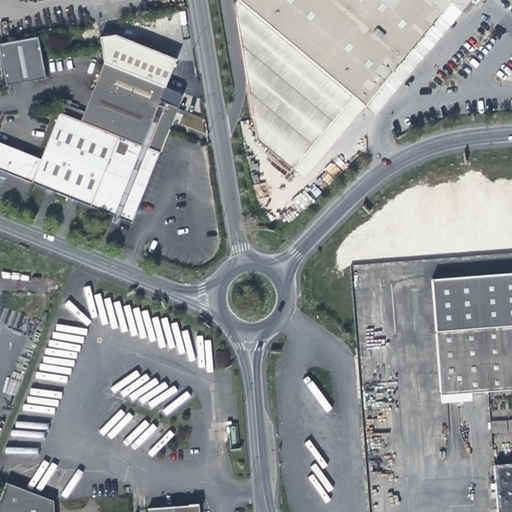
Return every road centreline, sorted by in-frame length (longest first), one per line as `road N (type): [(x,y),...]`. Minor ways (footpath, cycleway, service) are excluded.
road 1 (residential): [(277,274),(385,166),(429,146),(511,134)]
road 2 (unclassified): [(198,0),(242,260)]
road 3 (residential): [(210,299),(0,220)]
road 4 (unknown): [(142,231),(171,169),(191,161),(204,174),(203,241),(163,237)]
road 5 (residential): [(260,487),(247,336)]
